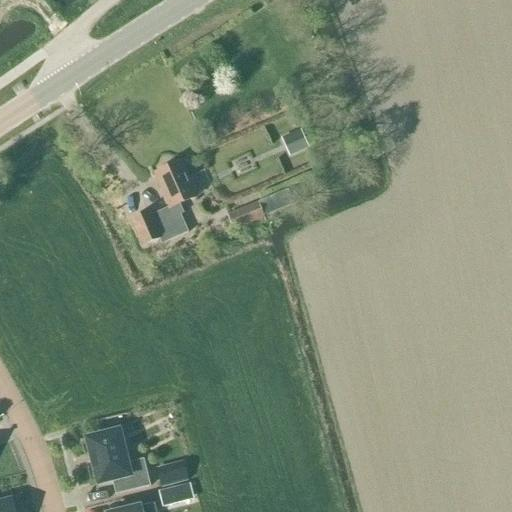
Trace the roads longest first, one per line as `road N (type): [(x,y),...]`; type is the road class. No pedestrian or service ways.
road 1 (primary): [(66,79),(192,0)]
road 2 (residential): [(0,384),(25,429),(49,511)]
